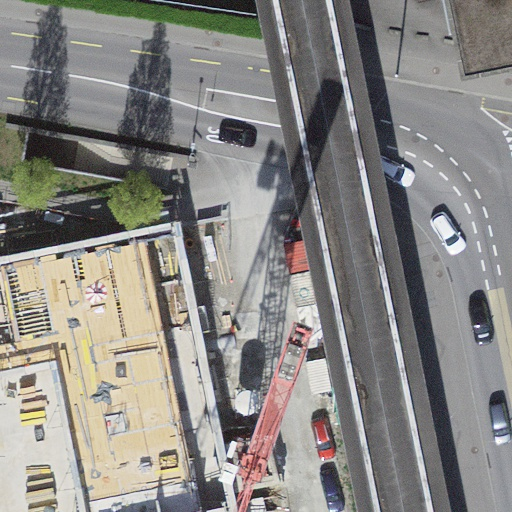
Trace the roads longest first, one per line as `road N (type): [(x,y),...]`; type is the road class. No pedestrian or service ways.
road 1 (primary): [(0,63),(379,119),(434,144),(463,178)]
road 2 (primary): [(463,178),(483,220),(511,358)]
